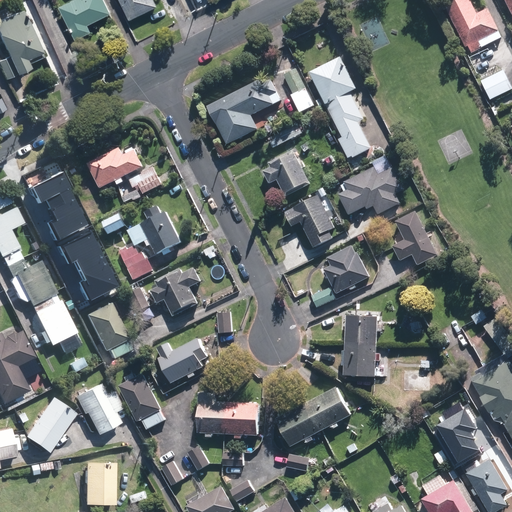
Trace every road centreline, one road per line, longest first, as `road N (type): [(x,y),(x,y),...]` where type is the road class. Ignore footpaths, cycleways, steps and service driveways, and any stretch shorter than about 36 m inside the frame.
road 1 (residential): [(275,340),(265,286),(153,71)]
road 2 (residential): [(0,148),(153,71)]
road 3 (residential): [(153,71),(298,0)]
